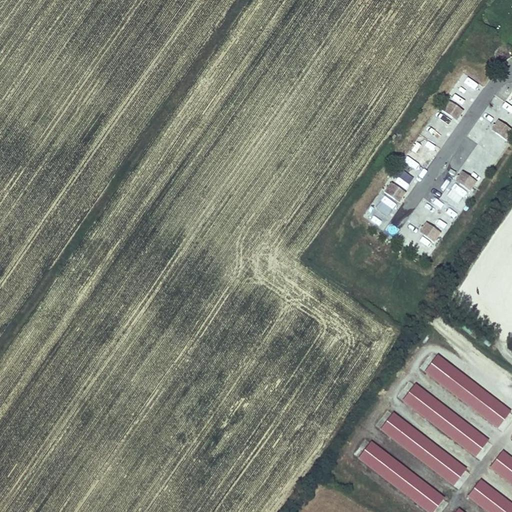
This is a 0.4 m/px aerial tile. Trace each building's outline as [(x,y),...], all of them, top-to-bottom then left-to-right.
[(449,101),(442,111),(448,115),(455,106),(449,101)] [(462,111),(455,106),(448,115),(456,120),(462,111)] [(499,121),(492,130),(500,135),(506,126),(499,121)] [(511,130),(511,129),(506,126),(500,135),(506,140),(511,130)] [(470,177),(463,172),(456,181),(464,186),(470,177)] [(470,177),(464,186),(470,191),(476,181),(470,177)] [(391,183),(385,193),(391,197),(397,187),(391,183)] [(405,193),(397,187),(391,197),(398,202),(405,193)] [(376,197),(365,219),(382,227),(392,205),(376,197)] [(436,209),(427,222),(440,231),(449,218),(436,209)] [(427,223),(420,232),(428,238),(434,228),(427,223)] [(440,232),(434,228),(428,238),(434,242),(440,232)] [(422,259),(432,247),(422,239),(412,251),(422,259)] [(510,410),(437,354),(423,372),(496,428),(510,410)] [(487,440),(414,384),(401,401),(474,457),(487,440)] [(466,469),(392,412),(379,430),(452,486),(466,469)] [(370,441),(356,459),(426,511),(432,511),(444,498),(370,441)] [(489,468),(511,486),(511,458),(502,451),(489,468)] [(466,497),(485,511),(511,511),(511,504),(480,480),(466,497)]
